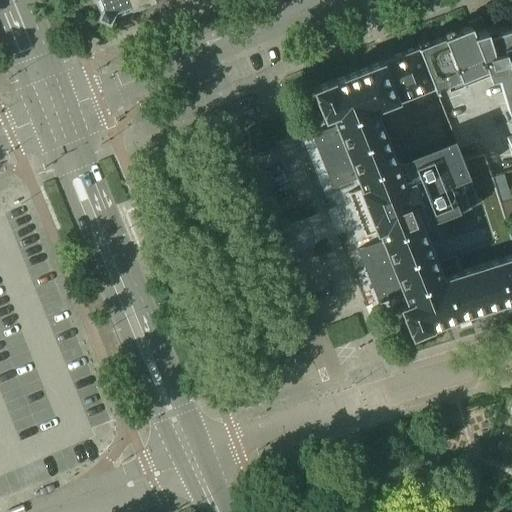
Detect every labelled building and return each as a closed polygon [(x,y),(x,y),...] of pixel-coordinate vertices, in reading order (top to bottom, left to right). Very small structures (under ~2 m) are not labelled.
[(97,0),(101,9),(99,16),(109,19),(111,13),(131,5),(129,0),(97,0)] [(129,0),(131,5),(133,5),(139,9),(150,4),(150,0),(129,0)] [(511,136),(507,138),(508,143),(511,156),(511,23),(496,29),(494,25),(473,31),(470,25),(428,42),(426,38),(417,42),(417,46),(432,84),(436,94),(495,71),(511,131),(511,136)] [(395,159),(374,106),(432,84),(417,46),(313,86),(325,116),(332,113),(361,186),(349,191),(366,233),(378,228),(407,301),(398,304),(411,334),(431,326),(430,326),(457,315),(511,298),(511,240),(511,236),(509,230),(492,237),(500,256),(441,275),(421,224),(426,222),(417,199),(420,198),(412,178),(409,179),(401,158),(395,159)] [(499,226),(482,159),(450,167),(468,234),(499,226)] [(505,187),(498,189),(501,201),(509,198),(505,187)]
